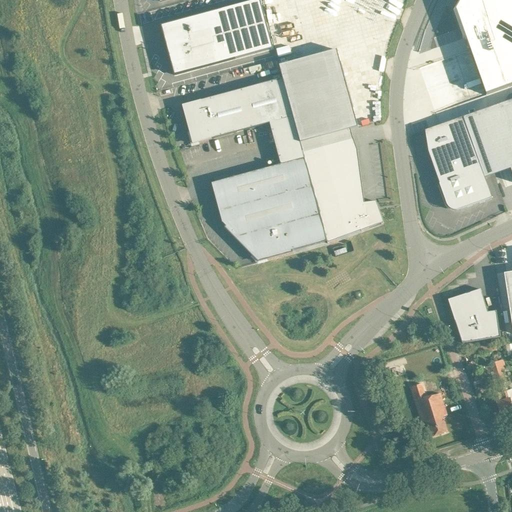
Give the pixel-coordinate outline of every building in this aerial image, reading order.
[(179,35),(165,39),(175,75),(274,49),(260,0),(259,0),(176,22),(179,35)] [(511,0),(460,0),(453,12),(463,39),(466,37),(486,95),(511,86),(511,0)] [(337,50),(279,66),(283,79),(300,143),(303,152),(304,159),(327,242),(328,244),(338,240),(361,231),(361,232),(369,229),(368,226),(379,222),(378,213),(380,212),(379,210),(378,210),(377,208),(378,207),(376,202),(365,203),(358,152),(353,139),(350,130),(358,128),(337,50)] [(270,124),(281,165),(304,159),(303,152),(300,143),(283,79),(202,101),(212,140),(270,124)] [(511,100),(464,118),(472,142),(498,133),(510,169),(511,173),(511,100)] [(202,101),(182,106),(193,145),(212,140),(202,101)] [(464,118),(425,131),(428,152),(440,184),(447,204),(447,206),(448,207),(449,208),(451,209),(452,210),(453,211),(455,211),(457,211),(458,211),(460,210),(492,199),(472,142),(464,118)] [(281,165),(212,184),(222,223),(226,227),(225,228),(252,256),(259,263),(264,261),(293,253),(292,251),(327,242),(304,159),(281,165)] [(448,300),(462,344),(501,338),(497,311),(488,313),(481,290),(448,300)] [(491,345),(474,347),(475,354),(492,352),(491,345)] [(499,361),(492,363),(498,384),(507,381),(503,369),(506,368),(504,359),(499,361)] [(400,372),(387,376),(390,386),(403,383),(400,372)] [(411,387),(419,414),(422,423),(427,422),(431,437),(448,432),(443,417),(447,416),(440,394),(426,398),(422,384),(411,387)] [(501,393),(494,395),(497,403),(500,416),(511,412),(511,398),(511,399),(508,391),(501,393)]
